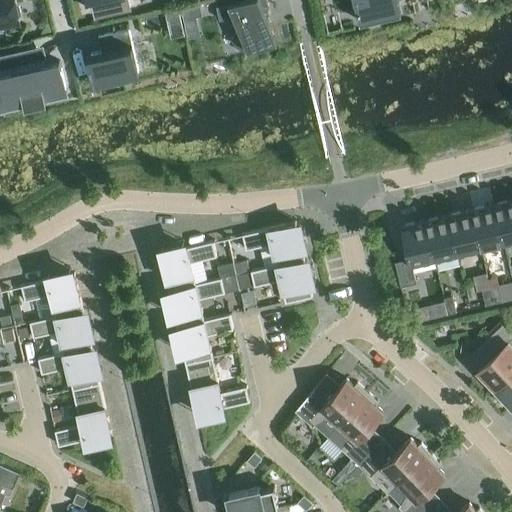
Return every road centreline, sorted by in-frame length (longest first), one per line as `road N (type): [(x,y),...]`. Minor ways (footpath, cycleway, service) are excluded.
road 1 (unclassified): [(0,254),(105,203),(217,206),(340,194)]
road 2 (residential): [(511,473),(368,320)]
road 3 (unclassified): [(340,194),(511,155)]
road 4 (residential): [(257,434),(323,344),(368,320)]
road 5 (residential): [(368,320),(340,194)]
